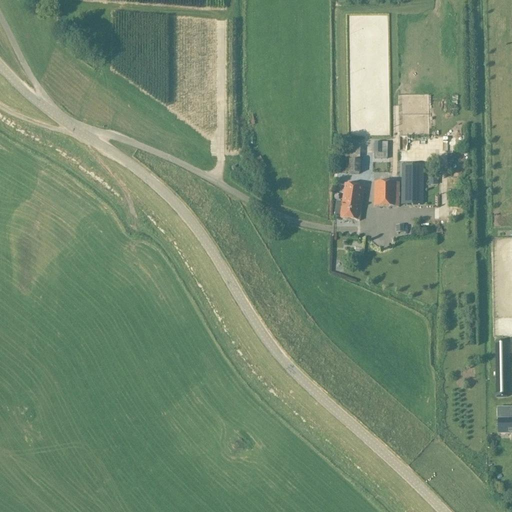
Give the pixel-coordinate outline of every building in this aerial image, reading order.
[(381,154),(382,143),(374,143),(374,154),(381,154)] [(337,162),(337,174),(359,175),(360,148),(341,148),(341,162),(337,162)] [(402,166),(402,205),(422,206),(422,166),(402,166)] [(437,177),(429,177),(429,186),(437,186),(437,177)] [(374,183),(373,207),(398,208),(399,184),(374,183)] [(344,186),(342,204),(336,203),(334,216),(340,217),(340,219),(359,222),(364,188),(344,186)] [(505,342),(494,343),(495,398),(506,397),(505,342)] [(498,435),(511,434),(511,420),(508,421),(500,421),(498,421),(498,435)]
